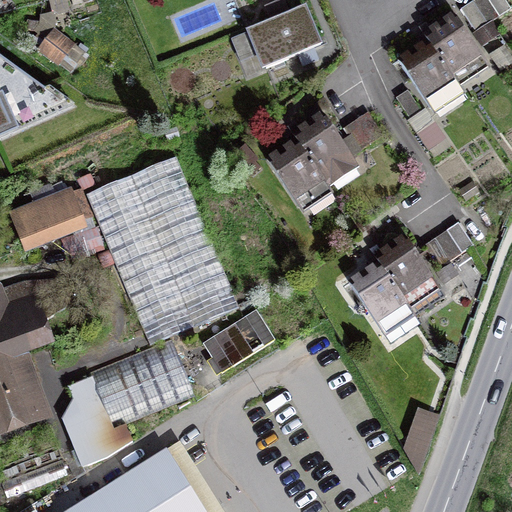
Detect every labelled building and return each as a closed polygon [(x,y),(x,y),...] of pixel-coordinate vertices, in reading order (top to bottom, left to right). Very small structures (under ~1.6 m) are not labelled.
[(499,17),(487,0),(475,0),(472,2),(488,25),(493,21),(499,17)] [(511,9),(504,0),(487,0),(499,17),(511,9)] [(488,25),(472,2),(461,10),(476,32),(488,25)] [(266,69),(321,46),(305,8),(250,31),(266,69)] [(486,62),(453,15),(423,35),(427,41),(456,82),(486,62)] [(456,82),(427,41),(398,61),(430,109),(460,89),(456,82)] [(0,123),(21,114),(23,122),(61,104),(0,58),(0,123)] [(407,91),(396,99),(411,121),(408,122),(428,151),(445,140),(426,111),(423,113),(407,91)] [(383,136),(368,113),(356,121),(371,143),(383,136)] [(296,141),(325,182),(354,162),(322,114),(292,134),(296,141)] [(359,151),(371,143),(356,121),(344,129),(359,151)] [(325,182),(296,141),(267,160),(298,208),(329,188),(325,182)] [(176,158),(87,195),(149,346),(239,309),(176,158)] [(89,216),(81,192),(19,216),(28,239),(89,216)] [(474,245),(459,223),(447,231),(462,254),(474,245)] [(435,239),(450,262),(462,254),(447,231),(435,239)] [(407,304),(411,310),(414,316),(444,297),(404,237),(374,257),(378,263),(407,304)] [(450,262),(435,239),(423,247),(438,269),(450,262)] [(407,304),(378,263),(348,283),(380,331),(411,310),(407,304)] [(0,427),(36,413),(17,362),(33,356),(34,360),(52,353),(32,300),(0,312),(0,427)] [(275,341),(256,311),(203,344),(221,374),(275,341)] [(107,458),(132,442),(126,427),(114,432),(113,429),(194,396),(172,341),(89,375),(91,380),(70,389),(81,414),(64,421),(83,468),(107,458)] [(428,447),(409,441),(405,450),(418,473),(428,447)] [(204,511),(166,451),(68,511),(204,511)]
